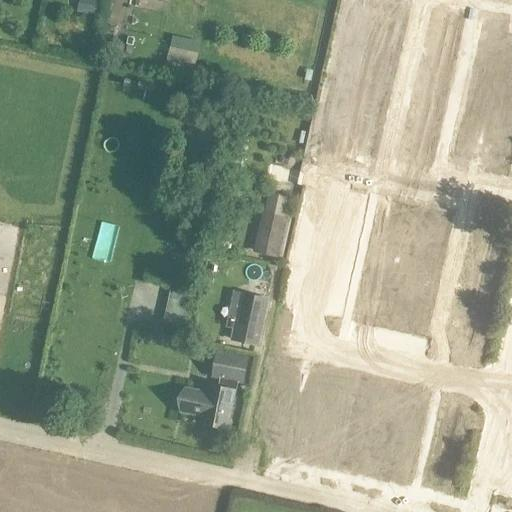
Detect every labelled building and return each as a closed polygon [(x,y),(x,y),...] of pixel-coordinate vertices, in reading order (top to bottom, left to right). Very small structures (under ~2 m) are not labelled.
[(81,0),(78,15),(98,19),(101,5),(81,0)] [(375,2),(371,22),(403,30),(408,9),(375,2)] [(345,4),(342,15),(350,17),(353,5),(345,4)] [(371,22),(367,41),(399,48),(403,30),(371,22)] [(341,23),(338,35),(346,36),(348,25),(341,23)] [(511,32),(476,24),(472,45),(509,54),(511,41),(511,32)] [(116,41),(118,29),(109,28),(107,40),(116,41)] [(338,35),(335,46),(343,48),(346,36),(338,35)] [(367,41),(362,60),(395,67),(399,48),(367,41)] [(472,45),(467,64),(505,72),(509,54),(472,45)] [(166,68),(189,74),(193,60),(169,54),(166,68)] [(332,60),(329,72),(337,74),(340,62),(332,60)] [(362,60),(358,78),(391,86),(395,67),(362,60)] [(467,64),(463,83),(501,91),(505,72),(467,64)] [(329,72),(327,84),(335,86),(337,74),(329,72)] [(358,78),(354,97),(387,105),(388,97),(389,97),(392,86),(391,86),(358,78)] [(463,83),(459,101),(497,110),(501,91),(463,83)] [(354,97),(350,116),(382,123),(387,105),(354,97)] [(324,98),(321,110),(329,111),(332,100),(324,98)] [(459,101),(455,120),(492,128),(497,110),(459,101)] [(321,110),(318,121),(326,123),(329,111),(321,110)] [(350,116),(346,135),(378,142),(382,123),(350,116)] [(455,120),(451,139),(488,147),(492,128),(455,120)] [(315,135),(313,147),(321,149),(323,137),(315,135)] [(346,135),(341,153),(374,161),(378,142),(346,135)] [(503,138),(500,150),(508,152),(511,140),(503,138)] [(448,146),(445,159),(485,168),(485,166),(484,165),(488,147),(451,139),(449,147),(448,146)] [(313,147),(310,159),(318,161),(321,149),(313,147)] [(500,150),(497,162),(505,163),(508,152),(500,150)] [(336,172),(336,173),(370,181),(373,169),(372,169),(374,161),(341,153),(337,172),(336,172)] [(263,213),(254,253),(279,259),(289,219),(290,219),(294,199),(270,194),(265,213),(263,213)] [(414,207),(409,226),(444,234),(449,214),(414,207)] [(384,208),(381,219),(389,221),(392,209),(384,208)] [(380,226),(377,238),(385,240),(388,228),(380,226)] [(409,226),(405,245),(440,252),(444,234),(409,226)] [(377,238),(374,250),(382,252),(385,240),(377,238)] [(405,245),(401,263),(436,271),(440,252),(405,245)] [(401,263),(397,282),(432,290),(436,271),(401,263)] [(109,276),(131,278),(133,266),(110,264),(109,276)] [(371,264),(369,276),(377,277),(379,266),(371,264)] [(369,276),(366,287),(374,289),(377,277),(369,276)] [(397,282),(393,301),(428,309),(432,290),(397,282)] [(364,294),(362,306),(370,308),(372,296),(364,294)] [(226,336),(236,338),(235,343),(255,347),(264,302),(245,298),(240,322),(230,320),(226,336)] [(393,301),(388,320),(423,328),(428,309),(393,301)] [(190,328),(164,322),(161,335),(187,341),(190,328)] [(194,391),(189,415),(202,417),(201,423),(228,429),(238,382),(241,382),(246,359),(219,353),(214,377),(221,378),(218,390),(208,388),(207,394),(194,391)] [(273,388),(268,411),(281,414),(274,443),(297,449),(307,405),(285,400),(287,391),(273,388)] [(307,405),(297,449),(321,454),(327,425),(340,427),(345,404),(331,401),(329,410),(307,405)] [(358,408),(353,431),(365,434),(371,411),(358,408)] [(255,417),(252,431),(263,433),(266,419),(255,417)] [(372,432),(365,467),(380,470),(380,471),(394,474),(394,473),(410,477),(416,451),(394,446),(396,437),(372,432)]
